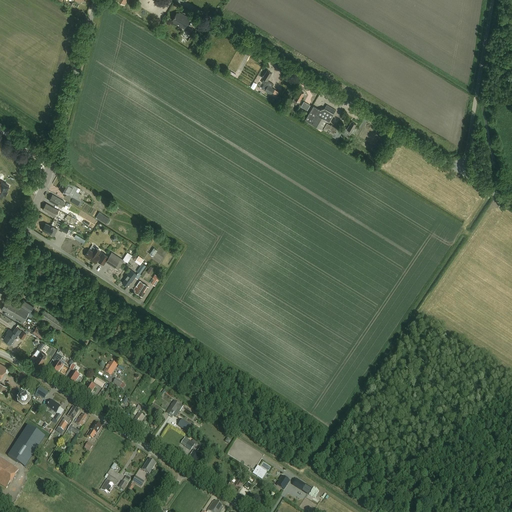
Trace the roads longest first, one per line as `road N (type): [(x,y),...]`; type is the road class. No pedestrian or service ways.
road 1 (tertiary): [(511,203),(175,0)]
road 2 (unclassified): [(183,474),(0,352)]
road 3 (tertiary): [(95,0),(46,161)]
road 4 (residential): [(25,228),(140,302)]
